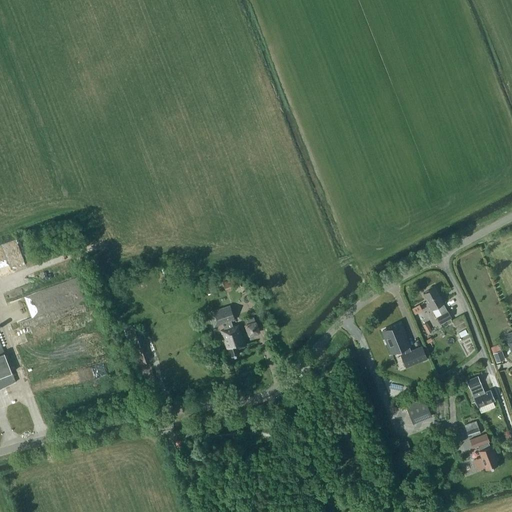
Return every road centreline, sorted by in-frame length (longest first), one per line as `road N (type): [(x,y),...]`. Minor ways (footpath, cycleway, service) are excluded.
road 1 (unclassified): [(0,452),(135,416),(264,395),(361,302),(511,216)]
road 2 (track): [(440,255),(511,428)]
